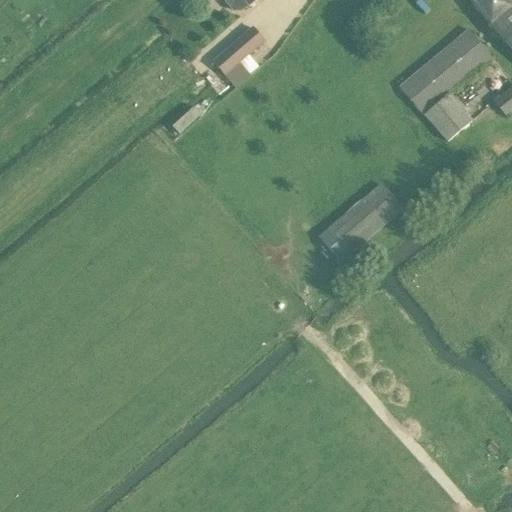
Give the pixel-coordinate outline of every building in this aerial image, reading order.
[(511,49),(511,4),(508,0),(477,0),(473,4),(511,49)] [(253,28),(226,52),(213,63),(224,76),(265,41),(253,28)] [(422,116),(491,59),(468,32),(400,89),(422,116)] [(506,119),(511,114),(511,85),(492,102),(506,119)] [(448,143),(471,122),(449,97),(426,117),(448,143)] [(181,129),(205,111),(200,105),(176,123),(181,129)] [(341,262),(401,212),(381,187),(320,238),(341,262)]
